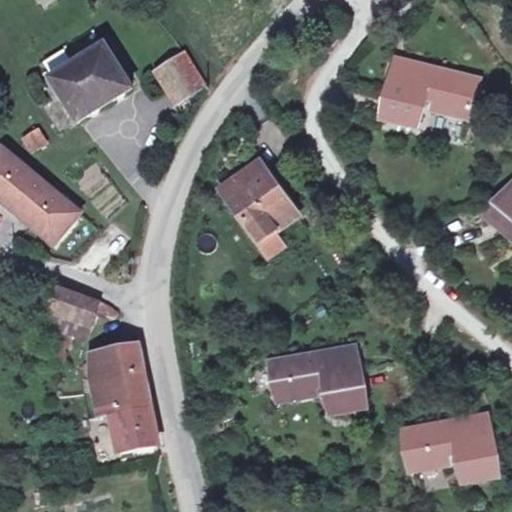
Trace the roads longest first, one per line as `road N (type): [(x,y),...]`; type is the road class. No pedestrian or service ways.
road 1 (tertiary): [(316,0),(266,50),(195,149),(153,274),(154,308)]
road 2 (tertiary): [(154,308),(197,511)]
road 3 (residential): [(0,261),(154,308)]
